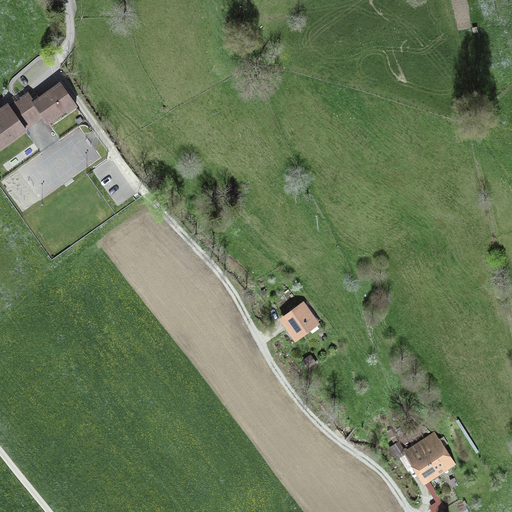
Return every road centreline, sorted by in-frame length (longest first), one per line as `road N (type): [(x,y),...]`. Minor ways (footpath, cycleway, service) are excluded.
road 1 (track): [(403,511),(386,483),(289,396),(227,293),(139,196),(57,81),(52,70),(68,48),(65,0)]
road 2 (track): [(299,140),(409,441),(400,455),(432,511)]
